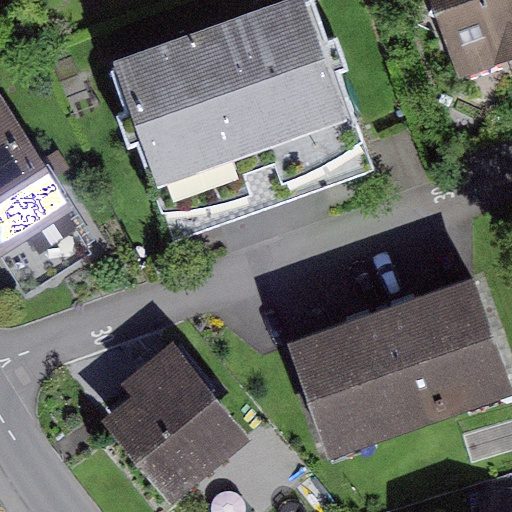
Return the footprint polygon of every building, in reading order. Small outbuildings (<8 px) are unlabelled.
[(365,159),(310,0),(306,0),(122,63),(177,223),(365,159)] [(511,0),(443,0),(466,62),(511,45),(511,0)] [(24,90),(0,105),(0,210),(23,245),(94,198),(24,90)] [(466,290),(305,345),(338,439),(498,384),(466,290)] [(142,398),(116,419),(171,486),(235,433),(170,355),(132,386),(142,398)]
